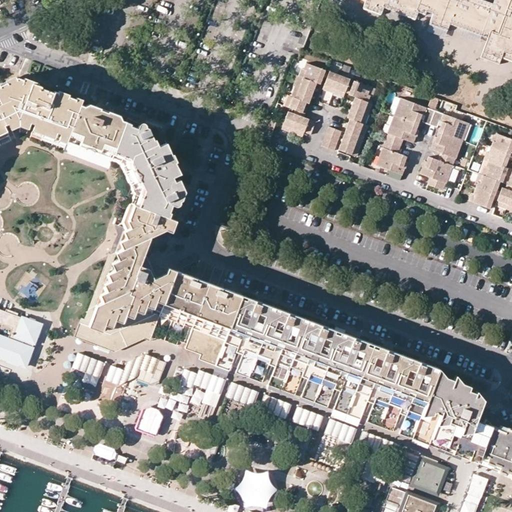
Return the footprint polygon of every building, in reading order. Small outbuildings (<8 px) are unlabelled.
[(383,6),(365,0),(363,7),(381,13),(383,6)] [(426,10),(427,7),(434,9),(433,13),(431,16),(449,23),(457,0),(365,0),(383,6),(397,12),(400,4),(418,11),(424,13),(426,10)] [(511,0),(457,0),(449,23),(464,28),(466,21),(490,30),(488,37),(482,51),(500,58),(501,56),(503,49),(511,52),(511,0)] [(418,11),(400,4),(397,12),(415,18),(418,11)] [(449,23),(431,16),(429,23),(446,30),(449,23)] [(490,30),(466,21),(464,28),(488,37),(490,30)] [(511,52),(503,49),(501,56),(511,59),(511,52)] [(500,58),(482,51),(481,56),(498,63),(500,58)] [(303,77),(299,88),(295,97),(293,97),(289,107),(302,112),(306,101),(309,102),(316,83),(319,84),(324,70),(305,63),(303,68),(306,69),(303,77)] [(345,91),(349,79),(328,72),(324,84),(334,88),(345,91)] [(294,86),(299,88),(303,77),(298,76),(294,86)] [(0,136),(7,133),(4,125),(8,124),(11,131),(19,128),(27,131),(30,122),(36,124),(32,132),(53,141),(56,132),(61,134),(58,142),(65,145),(80,105),(81,101),(54,91),(53,92),(40,88),(40,86),(32,83),(29,92),(24,90),(27,81),(17,78),(0,85),(0,136)] [(29,92),(32,83),(33,81),(28,79),(27,81),(24,90),(29,92)] [(368,94),(370,87),(353,81),(348,94),(354,97),(349,111),(346,116),(349,118),(338,149),(351,154),(355,143),(357,139),(359,133),(363,123),(360,122),(363,111),(369,94),(368,94)] [(322,89),(333,93),(334,88),(324,84),(322,89)] [(290,96),(293,97),(295,97),(299,88),(294,86),(290,96)] [(343,96),(345,91),(334,88),(333,93),(343,96)] [(437,109),(439,99),(431,97),(429,107),(437,109)] [(462,129),(464,122),(404,100),(402,106),(398,104),(390,126),(394,127),(392,134),(388,133),(378,157),(383,159),(380,167),(387,169),(401,174),(404,167),(403,167),(405,161),(406,156),(397,152),(403,138),(412,142),(415,135),(414,135),(416,129),(421,114),(424,115),(422,122),(436,127),(438,121),(441,122),(436,136),(434,142),(432,141),(429,148),(439,152),(436,159),(428,156),(426,161),(424,167),(421,166),(419,172),(419,173),(429,177),(426,184),(441,190),(444,182),(446,183),(455,158),(452,157),(454,150),(459,152),(467,131),(462,129)] [(373,103),(367,101),(363,111),(369,113),(373,103)] [(65,145),(63,151),(108,168),(111,160),(125,122),(112,117),(112,115),(94,108),(93,110),(80,105),(65,145)] [(315,121),(288,111),(283,124),(294,128),(304,132),(310,134),(315,121)] [(365,124),(369,113),(363,111),(360,122),(363,123),(365,124)] [(125,122),(111,160),(121,164),(134,190),(129,203),(134,205),(171,218),(173,213),(164,210),(167,202),(176,205),(179,204),(179,202),(179,200),(182,200),(185,191),(177,174),(180,173),(174,162),(176,162),(172,153),(171,154),(170,152),(161,156),(156,147),(158,147),(154,139),(153,140),(147,128),(146,129),(144,123),(141,123),(140,123),(139,123),(135,133),(127,131),(131,120),(126,119),(125,122)] [(131,120),(127,131),(135,133),(139,123),(131,120)] [(364,135),(367,124),(365,124),(363,123),(359,133),(364,135)] [(281,129),(292,133),(294,128),(283,124),(281,129)] [(341,131),(328,126),(321,145),(334,150),(341,131)] [(304,132),(294,128),(292,133),(302,136),(304,132)] [(359,133),(357,139),(355,143),(360,145),(364,135),(359,133)] [(504,166),(511,144),(511,139),(497,134),(494,141),(492,140),(487,151),(490,152),(485,166),(488,167),(485,175),(482,174),(479,182),(476,181),(472,193),(475,193),(472,202),(488,208),(499,181),(501,182),(507,167),(504,166)] [(161,156),(170,152),(165,143),(158,147),(156,147),(161,156)] [(356,156),(360,145),(355,143),(351,154),(356,156)] [(480,174),(482,174),(485,175),(488,167),(485,166),(483,165),(480,174)] [(401,174),(387,169),(385,175),(399,180),(401,174)] [(511,190),(500,186),(496,200),(506,204),(511,205),(511,190)] [(494,205),(504,209),(506,204),(496,200),(494,205)] [(164,210),(173,213),(176,205),(167,202),(164,210)] [(84,319),(79,333),(113,346),(144,333),(151,335),(158,315),(175,270),(168,267),(166,273),(160,288),(150,293),(156,278),(154,278),(143,255),(150,236),(165,229),(172,232),(176,220),(171,218),(134,205),(129,218),(129,220),(127,221),(131,227),(123,231),(116,252),(108,255),(84,319)] [(175,270),(158,315),(171,320),(184,325),(189,327),(192,328),(187,343),(202,349),(200,354),(217,360),(241,294),(229,290),(222,287),(175,270)] [(156,278),(150,293),(160,288),(166,273),(156,278)] [(241,294),(217,360),(231,365),(235,352),(242,354),(237,367),(263,377),(268,364),(274,366),(270,380),(296,389),(301,376),(307,379),(302,392),(328,401),(333,388),(340,391),(335,404),(362,414),(366,401),(373,403),(368,416),(394,426),(399,413),(405,415),(401,428),(414,433),(432,386),(436,373),(438,368),(241,294)] [(0,356),(1,357),(4,358),(6,359),(18,364),(24,366),(40,324),(16,316),(5,312),(0,309),(0,323),(12,328),(8,338),(0,335),(0,356)] [(81,318),(74,336),(114,352),(145,339),(149,340),(151,335),(144,333),(113,346),(79,333),(84,319),(81,318)] [(202,349),(187,343),(185,348),(200,354),(202,349)] [(104,363),(76,353),(71,367),(98,378),(104,363)] [(200,354),(198,359),(215,365),(217,360),(200,354)] [(135,377),(144,355),(125,363),(123,370),(109,366),(104,380),(117,385),(135,377)] [(217,360),(215,365),(229,370),(231,365),(217,360)] [(237,367),(235,373),(261,382),(263,377),(237,367)] [(432,386),(414,433),(431,439),(440,443),(464,451),(471,454),(480,457),(492,426),(484,422),(476,419),(478,414),(481,405),(483,399),(474,395),(475,392),(468,389),(469,385),(436,373),(432,386)] [(223,384),(210,379),(204,394),(218,399),(223,384)] [(270,380),(268,385),(294,395),(296,389),(270,380)] [(255,396),(229,387),(224,401),(250,410),(255,396)] [(302,392),(300,397),(327,407),(328,401),(302,392)] [(289,409),(262,399),(257,413),(284,423),(289,409)] [(335,404),(333,409),(360,419),(362,414),(335,404)] [(309,416),(295,411),(290,425),(304,430),(309,416)] [(368,416),(366,422),(392,431),(394,426),(368,416)] [(355,434),(328,424),(323,437),(350,446),(355,434)] [(492,426),(480,457),(487,460),(485,466),(511,476),(511,428),(500,424),(499,428),(492,426)] [(401,428),(399,434),(412,439),(414,433),(401,428)] [(431,439),(414,433),(412,439),(469,460),(478,463),(480,457),(471,454),(464,451),(440,443),(431,439)] [(387,446),(361,436),(360,438),(357,449),(383,458),(387,446)] [(297,448),(306,451),(308,442),(299,440),(297,448)] [(321,440),(311,465),(320,469),(330,444),(321,440)] [(415,468),(419,454),(404,450),(400,464),(415,468)] [(422,461),(414,483),(436,491),(444,469),(422,461)] [(245,469),(237,492),(245,495),(242,505),(264,511),(266,511),(275,486),(267,483),(269,477),(245,469)] [(475,511),(488,479),(473,473),(458,511),(475,511)] [(409,496),(402,511),(432,511),(435,505),(409,496)]
